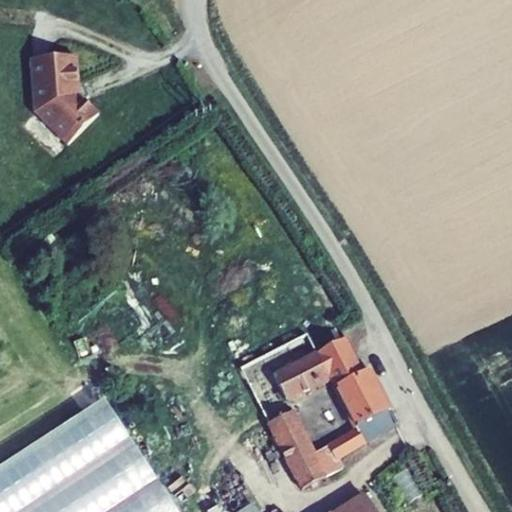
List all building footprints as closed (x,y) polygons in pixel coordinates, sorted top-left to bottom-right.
[(31,64),(35,116),(68,149),(99,118),(85,104),(88,101),(84,88),(79,89),(76,60),(31,64)] [(89,291),(78,267),(50,281),(60,305),(89,291)] [(370,373),(337,391),(355,426),(346,431),(348,436),(314,454),(288,402),(331,380),(309,337),(242,372),(244,376),(302,491),(344,470),(338,460),(398,425),(370,373)] [(182,511),(107,395),(0,464),(0,511),(182,511)] [(374,511),(364,495),(335,511),(374,511)]
